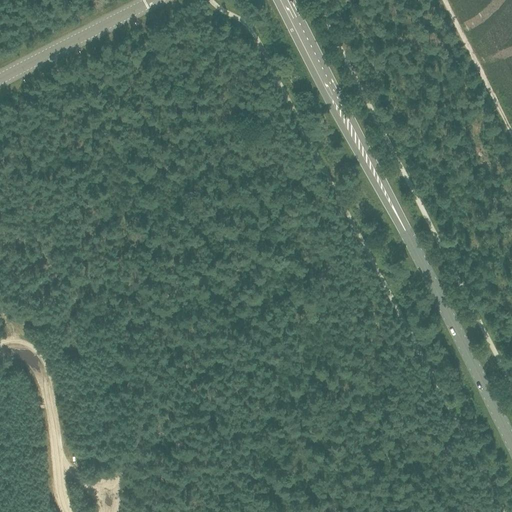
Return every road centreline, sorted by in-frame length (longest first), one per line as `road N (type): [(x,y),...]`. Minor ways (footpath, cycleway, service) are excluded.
road 1 (secondary): [(511,444),(284,0)]
road 2 (unknown): [(0,351),(16,350),(38,365),(58,433),(58,487),(71,511)]
road 3 (unclassified): [(149,0),(0,76)]
road 4 (track): [(444,0),(511,134)]
